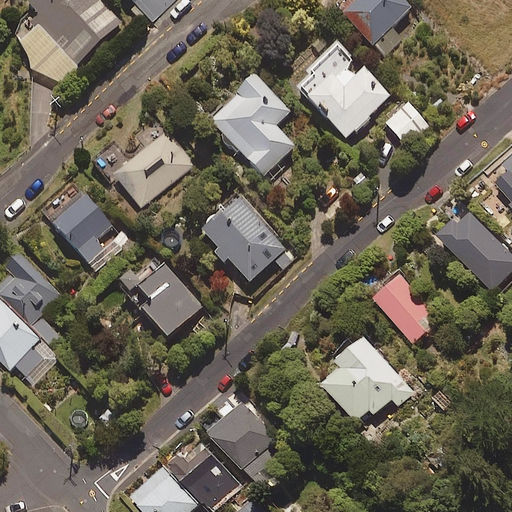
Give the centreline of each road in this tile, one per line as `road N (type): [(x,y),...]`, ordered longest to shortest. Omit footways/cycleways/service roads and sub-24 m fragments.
road 1 (residential): [(79,499),(511,105)]
road 2 (residential): [(0,199),(228,0)]
